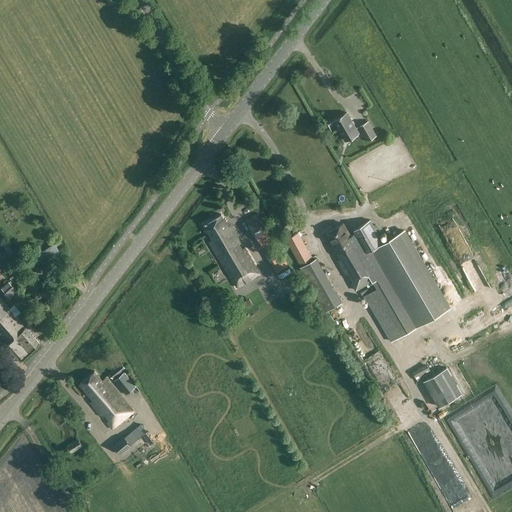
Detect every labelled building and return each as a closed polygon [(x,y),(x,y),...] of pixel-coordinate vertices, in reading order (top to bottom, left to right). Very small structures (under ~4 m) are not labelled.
[(346,141),(359,133),(346,113),(333,120),(346,141)] [(366,141),(376,135),(368,121),(358,126),(366,141)] [(263,249),(274,243),(257,213),(246,219),(263,249)] [(261,273),(246,247),(242,249),(238,242),(240,241),(234,230),(231,231),(221,214),(203,224),(204,225),(204,224),(213,239),(209,242),(229,277),(231,276),(237,287),(261,273)] [(354,229),(356,232),(350,236),(343,223),(326,233),(332,244),(329,247),(333,254),(337,252),(340,259),(337,261),(347,277),(348,277),(350,275),(354,281),(351,283),(356,290),(360,288),(372,280),(377,288),(364,295),(391,341),(449,307),(403,230),(382,242),(370,220),(354,229)] [(482,242),(489,240),(486,232),(480,234),(482,242)] [(299,265),(312,258),(305,244),(292,252),(299,265)] [(280,250),(267,258),(275,272),(289,264),(280,250)] [(9,278),(20,289),(28,282),(21,274),(15,273),(9,278)] [(0,287),(5,292),(3,293),(9,299),(18,291),(12,285),(8,281),(0,287)] [(20,361),(39,343),(0,298),(0,297),(0,333),(3,338),(5,336),(9,341),(6,345),(20,361)] [(447,334),(442,336),(448,351),(454,349),(447,334)] [(108,374),(113,379),(125,367),(121,362),(108,374)] [(418,381),(432,373),(426,364),(412,372),(418,381)] [(112,428),(133,411),(106,377),(102,380),(94,371),(79,383),(93,399),(90,402),(102,417),(105,415),(109,420),(107,422),(112,428)] [(136,387),(123,372),(113,380),(125,395),(136,387)] [(127,431),(133,440),(144,431),(138,423),(127,431)] [(124,436),(113,445),(121,455),(132,445),(124,436)] [(79,437),(70,445),(74,451),(84,443),(79,437)]
